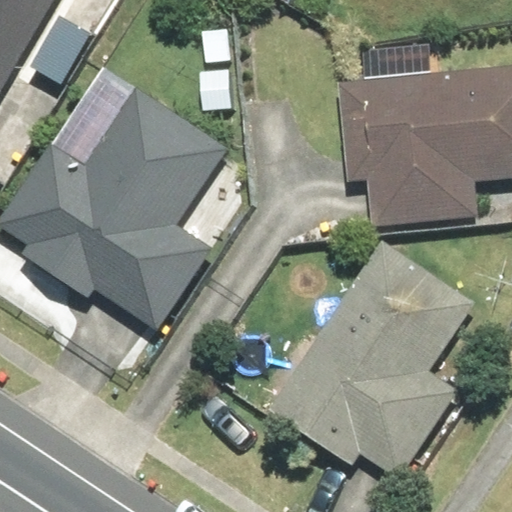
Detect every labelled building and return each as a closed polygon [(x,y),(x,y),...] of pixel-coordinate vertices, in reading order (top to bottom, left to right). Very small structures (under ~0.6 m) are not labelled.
[(0,0),(0,95),(56,0),(0,0)] [(229,69),(189,67),(186,117),(226,119),(229,69)] [(511,78),(338,88),(343,185),(374,182),(377,228),(480,223),(478,181),(511,179),(511,78)] [(226,153),(137,96),(86,171),(53,149),(0,230),(0,231),(32,252),(26,261),(87,301),(93,291),(155,332),(207,253),(175,232),(226,153)] [(467,352),(489,319),(384,248),(271,415),(348,467),(357,454),(396,481),(453,397),(426,378),(450,342),(467,352)]
